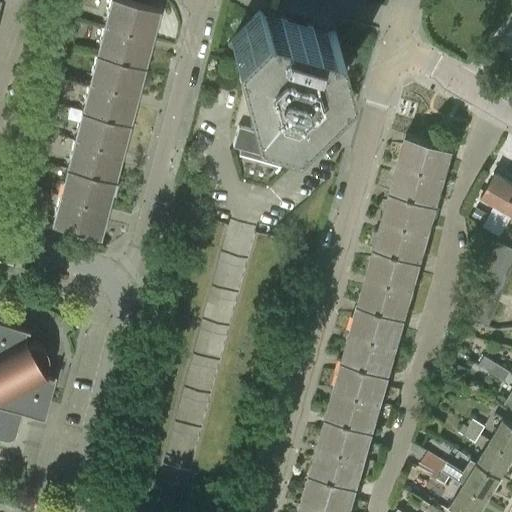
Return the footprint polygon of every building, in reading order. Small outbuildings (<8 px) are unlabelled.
[(128,0),(109,0),(96,53),(142,65),(157,7),(128,0)] [(270,21),(259,10),(229,40),(240,51),(242,60),(236,61),(244,94),(251,92),(253,100),(249,116),(254,118),(251,129),(237,125),(232,145),(246,149),(245,153),(275,161),(275,158),(289,161),(294,141),(281,137),(284,126),(289,127),(294,111),(299,106),(304,110),(328,87),(323,82),(329,76),(345,72),(335,31),(319,35),(311,33),(312,27),(280,18),(278,23),(270,21)] [(81,110),(128,122),(142,65),(96,53),(81,110)] [(113,179),(128,122),(81,110),(66,167),(113,179)] [(390,189),(437,203),(453,145),(406,132),(390,189)] [(113,179),(66,167),(51,224),(98,236),(113,179)] [(490,229),(511,191),(511,179),(494,169),(480,195),(495,203),(483,225),(490,229)] [(390,189),(374,246),(421,259),(437,203),(390,189)] [(511,191),(490,229),(499,234),(511,213),(511,191)] [(201,216),(198,228),(223,235),(227,223),(201,216)] [(198,228),(195,240),(220,247),(223,235),(198,228)] [(254,231),(251,243),(276,250),(279,238),(254,231)] [(195,240),(192,251),(217,258),(220,247),(195,240)] [(511,247),(496,241),(492,252),(511,259),(511,247)] [(251,243),(248,255),(273,262),(276,250),(251,243)] [(374,246),(358,302),(405,316),(421,259),(374,246)] [(192,251),(189,263),(214,270),(217,258),(192,251)] [(511,259),(492,252),(488,261),(510,270),(511,266),(511,259)] [(248,255),(244,266),(270,273),(273,262),(248,255)] [(488,261),(484,270),(507,279),(510,270),(488,261)] [(189,263),(186,274),(211,281),(214,270),(189,263)] [(244,266),(241,278),(267,284),(270,273),(244,266)] [(484,270),(480,280),(503,289),(507,279),(484,270)] [(186,274),(183,286),(208,293),(211,281),(186,274)] [(241,278),(238,289),(264,296),(267,284),(241,278)] [(480,280),(477,289),(499,298),(503,289),(480,280)] [(183,286),(180,297),(205,304),(208,293),(183,286)] [(238,289),(235,301),(261,307),(264,296),(238,289)] [(477,289),(473,298),(496,307),(499,298),(477,289)] [(180,297),(176,309),(202,315),(205,304),(180,297)] [(473,298),(469,308),(492,316),(496,307),(473,298)] [(235,301),(232,312),(258,319),(261,307),(235,301)] [(358,302),(342,359),(388,372),(405,316),(358,302)] [(469,308),(466,317),(488,326),(492,316),(469,308)] [(176,309),(173,320),(199,327),(202,315),(176,309)] [(232,312),(229,323),(255,330),(258,319),(232,312)] [(0,437),(4,439),(10,438),(14,433),(20,411),(43,417),(54,372),(53,372),(52,376),(46,374),(42,368),(45,348),(26,341),(23,335),(24,328),(28,329),(28,328),(0,320),(0,437)] [(173,320),(170,331),(196,338),(199,327),(173,320)] [(229,323),(226,335),(251,342),(255,330),(229,323)] [(170,331),(167,343),(192,350),(196,338),(170,331)] [(226,335),(223,346),(248,353),(251,342),(226,335)] [(167,343),(164,354),(189,361),(192,350),(167,343)] [(223,346),(220,358),(245,365),(248,353),(223,346)] [(186,373),(189,361),(164,354),(161,366),(186,373)] [(479,363),(504,379),(509,370),(484,354),(479,363)] [(242,376),(245,365),(220,358),(217,369),(242,376)] [(342,359),(326,415),(372,429),(388,372),(342,359)] [(161,366),(158,377),(183,384),(186,373),(161,366)] [(217,369),(214,381),(239,387),(242,376),(217,369)] [(158,377),(155,389),(180,395),(183,384),(158,377)] [(214,381),(211,392),(236,399),(239,387),(214,381)] [(155,389),(152,400),(177,407),(180,395),(155,389)] [(211,392),(208,403),(233,410),(236,399),(211,392)] [(152,400),(149,412),(174,418),(177,407),(152,400)] [(208,403),(205,415),(230,422),(233,410),(208,403)] [(149,412),(145,423),(171,430),(174,418),(149,412)] [(205,415),(201,426),(227,433),(230,422),(205,415)] [(326,415),(310,472),(356,485),(372,429),(326,415)] [(467,427),(479,434),(485,425),(473,417),(468,426),(467,427)] [(488,439),(511,453),(511,422),(502,417),(488,439)] [(145,423),(142,434),(168,441),(171,430),(145,423)] [(467,427),(468,426),(463,423),(458,431),(475,441),(479,434),(467,427)] [(201,426),(198,438),(224,445),(227,433),(201,426)] [(142,434),(139,446),(164,453),(168,441),(142,434)] [(198,438),(195,449),(221,456),(224,445),(198,438)] [(511,453),(488,439),(475,461),(500,476),(511,455),(511,453)] [(161,465),(164,453),(139,446),(136,458),(161,465)] [(195,449),(192,461),(218,467),(221,456),(195,449)] [(439,470),(445,460),(428,449),(421,459),(439,470)] [(486,498),(500,476),(475,461),(470,458),(463,470),(446,460),(440,469),(462,483),(486,498)] [(448,485),(453,478),(439,470),(421,459),(416,467),(434,478),(435,477),(448,485)] [(215,479),(218,467),(192,461),(189,473),(215,479)] [(310,472),(298,511),(348,511),(356,485),(310,472)] [(458,511),(477,511),(486,498),(462,483),(448,506),(458,511)]
